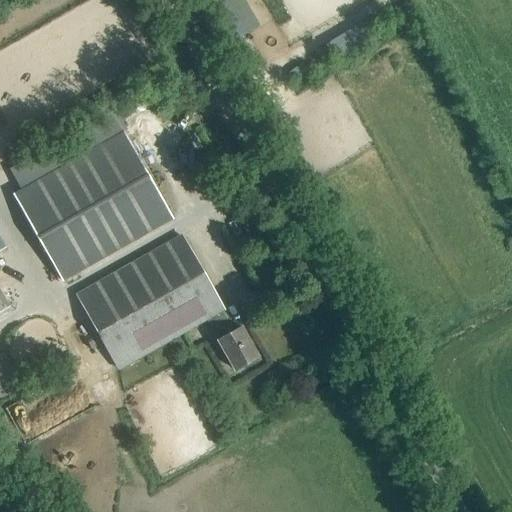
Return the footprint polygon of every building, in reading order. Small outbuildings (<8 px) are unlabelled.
[(355,3),(331,16),(335,23),(359,10),(355,3)] [(63,282),(171,220),(122,134),(14,195),(63,282)] [(233,333),(221,312),(223,312),(181,238),(76,296),(118,370),(206,320),(218,341),(217,342),(234,372),(257,359),(241,329),(233,333)] [(0,312),(9,308),(0,291),(0,312)] [(0,391),(15,384),(0,357),(0,391)]
